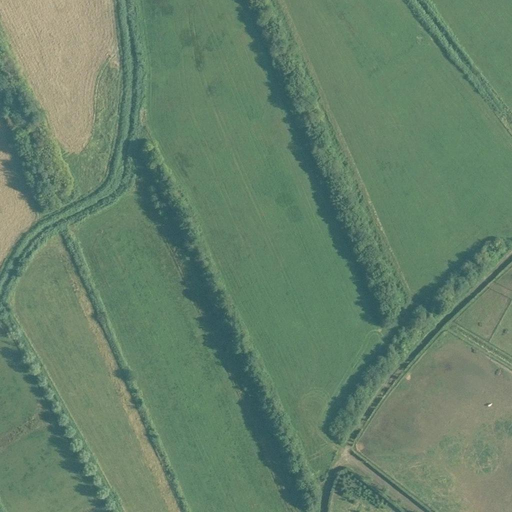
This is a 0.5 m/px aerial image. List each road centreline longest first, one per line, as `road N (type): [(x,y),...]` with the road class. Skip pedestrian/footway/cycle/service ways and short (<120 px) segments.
road 1 (track): [(0,275),(21,240),(98,199),(110,183),(127,92),(122,0)]
road 2 (track): [(511,255),(475,283),(339,440),(326,511)]
